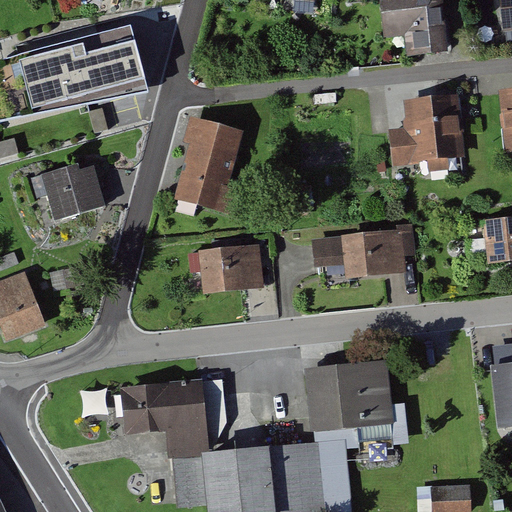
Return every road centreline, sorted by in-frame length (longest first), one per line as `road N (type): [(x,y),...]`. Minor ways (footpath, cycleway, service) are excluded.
road 1 (residential): [(511,310),(105,350)]
road 2 (residential): [(167,97),(511,63)]
road 3 (residential): [(105,350),(167,97)]
road 4 (residential): [(0,405),(70,511)]
